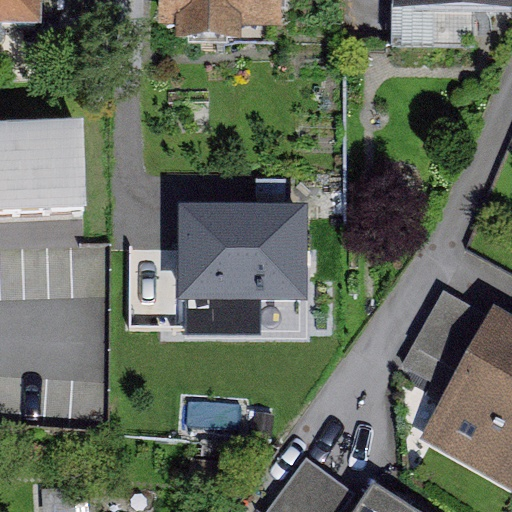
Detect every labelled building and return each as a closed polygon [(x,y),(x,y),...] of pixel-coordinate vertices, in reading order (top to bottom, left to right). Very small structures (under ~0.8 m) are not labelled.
[(41,12),(41,0),(0,0),(0,25),(41,26),(41,12)] [(103,0),(41,0),(41,12),(103,13),(103,0)] [(194,22),(194,36),(243,37),(244,20),(285,20),(285,0),(176,0),(176,22),(194,22)] [(481,10),(511,10),(511,0),(399,0),(400,10),(481,10)] [(400,51),(481,50),(481,10),(400,10),(400,51)] [(0,218),(84,214),(80,133),(0,136),(0,218)] [(185,314),(314,314),(313,217),(185,217),(185,314)] [(511,327),(509,326),(442,439),(511,479),(511,327)] [(312,463),(274,511),(347,511),(358,499),(312,463)] [(414,511),(387,494),(375,511),(414,511)]
